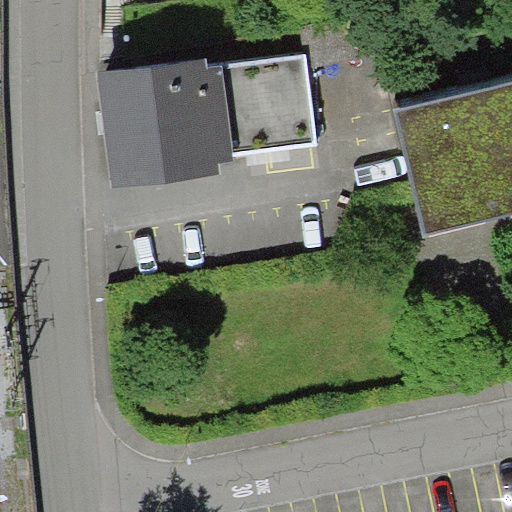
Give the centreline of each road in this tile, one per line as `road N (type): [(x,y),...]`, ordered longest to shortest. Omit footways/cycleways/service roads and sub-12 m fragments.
road 1 (residential): [(57,0),(71,494)]
road 2 (residential): [(71,494),(511,420)]
